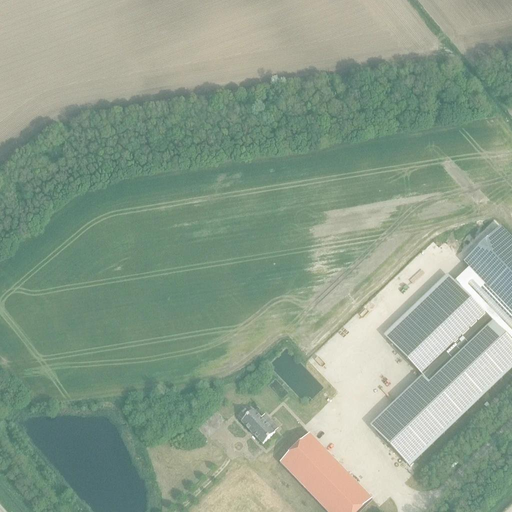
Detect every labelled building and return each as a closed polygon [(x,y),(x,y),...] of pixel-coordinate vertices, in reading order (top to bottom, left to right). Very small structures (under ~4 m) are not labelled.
[(511,238),(501,226),(464,262),(511,312),(511,238)] [(377,434),(410,468),(511,369),(511,342),(454,283),(390,344),(429,384),(377,434)] [(327,359),(334,352),(325,343),(318,351),(327,359)] [(384,375),(397,369),(391,357),(378,363),(384,375)] [(219,405),(201,423),(210,432),(228,413),(219,405)] [(261,419),(253,410),(241,422),(263,445),(275,433),(278,429),(265,415),(261,419)] [(280,463),(327,511),(359,511),(372,500),(310,435),(280,463)] [(428,501),(427,497),(434,496),(433,487),(420,490),(423,502),(428,501)]
